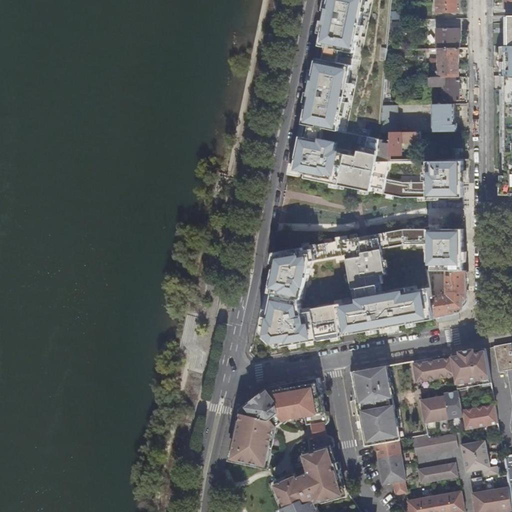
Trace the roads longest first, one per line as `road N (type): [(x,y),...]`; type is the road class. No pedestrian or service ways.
road 1 (residential): [(479,0),(485,327)]
road 2 (secondary): [(251,276),(309,0)]
road 3 (secondary): [(300,0),(254,221),(251,276)]
road 4 (residential): [(332,360),(350,455),(379,511)]
road 5 (residential): [(485,327),(332,360)]
road 6 (secondary): [(225,384),(213,407),(193,511)]
road 7 (secondary): [(204,511),(225,384)]
